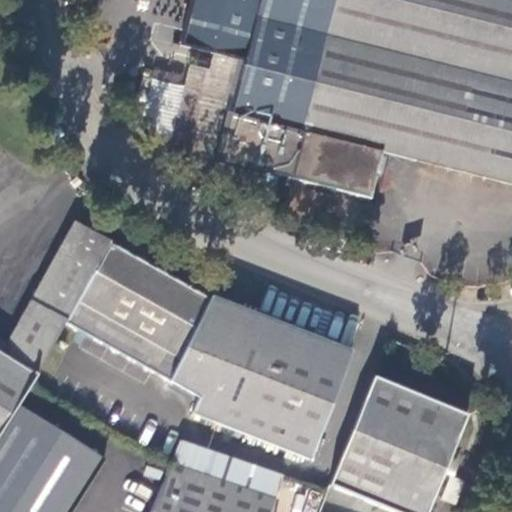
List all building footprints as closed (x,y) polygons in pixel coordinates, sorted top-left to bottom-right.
[(290,178),(334,0),(189,0),(178,43),(209,51),(216,53),(241,60),(228,112),(224,111),(212,158),(290,178)] [(511,0),(334,0),(290,178),(367,197),(380,152),(511,185),(511,0)] [(179,129),(183,83),(148,80),(144,126),(179,129)] [(108,245),(110,242),(75,223),(2,357),(0,355),(0,433),(17,405),(29,384),(62,325),(76,302),(108,245)] [(108,245),(76,302),(178,356),(210,298),(108,245)] [(178,356),(167,377),(201,391),(238,304),(213,293),(210,298),(178,356)] [(76,302),(62,325),(165,379),(167,377),(178,356),(76,302)] [(201,391),(192,413),(308,459),(349,352),(238,304),(201,391)] [(333,337),(355,338),(355,316),(333,315),(333,337)] [(371,377),(327,484),(393,511),(423,511),(464,416),(371,377)] [(72,511),(104,460),(17,405),(0,433),(0,511),(72,511)] [(171,463),(150,511),(271,511),(280,476),(180,442),(171,463)] [(316,511),(325,491),(314,488),(307,508),(306,511),(316,511)]
